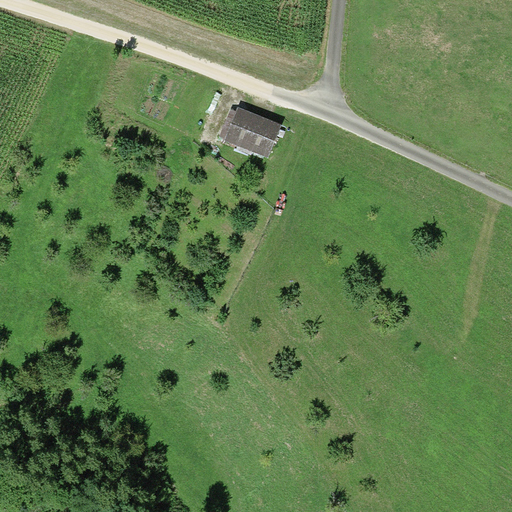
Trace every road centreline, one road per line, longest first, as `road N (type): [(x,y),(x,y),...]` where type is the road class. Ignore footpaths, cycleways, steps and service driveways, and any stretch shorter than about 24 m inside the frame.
road 1 (track): [(323,109),(0,1)]
road 2 (track): [(336,0),(323,109),(511,198)]
